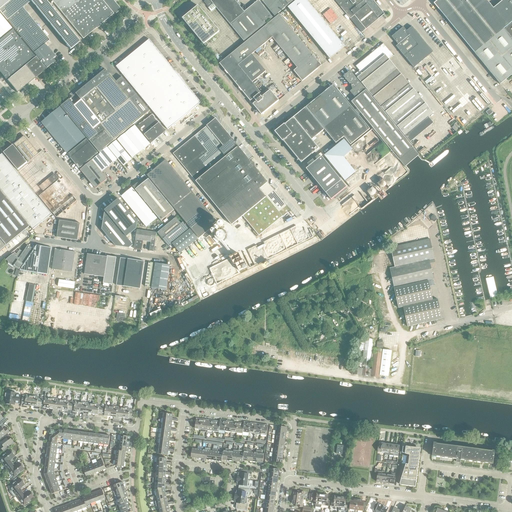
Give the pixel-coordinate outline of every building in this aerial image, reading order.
[(9,0),(0,7),(0,11),(7,20),(46,68),(52,63),(52,64),(55,61),(53,58),(55,56),(44,44),(49,40),(28,15),(22,8),(30,1),(66,44),(68,47),(70,49),(73,47),(79,42),(46,1),(47,0),(9,0)] [(112,2),(113,1),(112,0),(51,0),(83,39),(113,14),(114,14),(113,14),(118,10),(112,2)] [(210,0),(213,3),(244,41),(272,17),(258,0),(246,10),(245,7),(242,9),(234,0),(210,0)] [(261,0),(275,16),(294,0),(261,0)] [(296,0),(288,7),(330,59),(345,47),(306,0),(296,0)] [(334,0),(362,32),(379,18),(378,18),(384,14),(372,0),(334,0)] [(437,0),(434,3),(439,9),(474,53),(504,28),(504,29),(511,21),(511,0),(503,0),(493,8),(486,0),(437,0)] [(219,32),(198,6),(183,19),(204,44),(219,32)] [(219,63),(250,101),(261,115),(279,101),(270,90),(262,97),(259,94),(261,93),(252,82),(266,71),(252,54),(272,38),(297,68),(294,71),(302,81),(321,66),(279,14),(245,42),(219,63)] [(0,37),(12,28),(6,21),(0,26),(0,37)] [(504,28),(474,53),(500,84),(511,74),(511,21),(504,29),(504,28)] [(395,33),(391,37),(398,45),(396,46),(404,56),(414,68),(433,52),(412,26),(407,31),(403,27),(397,32),(398,32),(397,33),(396,33),(395,32),(395,33)] [(6,79),(9,76),(34,56),(12,30),(0,39),(0,71),(6,79),(5,79),(6,79)] [(168,130),(201,102),(149,39),(116,66),(165,126),(165,127),(168,130)] [(354,74),(357,78),(390,51),(383,43),(355,66),(359,70),(354,74)] [(405,136),(410,142),(433,123),(428,117),(433,113),(409,84),(388,59),(393,55),(390,51),(357,78),(381,107),(405,136)] [(35,57),(7,80),(17,93),(46,69),(35,57)] [(150,111),(122,77),(116,82),(110,75),(105,69),(88,83),(87,83),(78,90),(79,91),(76,93),(100,123),(114,140),(150,111)] [(350,71),(343,76),(345,78),(345,79),(346,79),(350,84),(350,83),(351,84),(352,88),(353,89),(352,90),(351,90),(350,91),(354,96),(356,98),(359,96),(366,90),(358,81),(350,71)] [(310,103),(306,107),(330,136),(336,143),(343,137),(344,137),(350,145),(370,129),(344,98),(337,89),(334,85),(333,84),(329,88),(325,91),(325,92),(327,94),(322,98),(321,99),(317,102),(317,103),(315,100),(310,103)] [(356,98),(351,102),(405,167),(416,157),(419,155),(413,148),(366,90),(359,96),(356,98)] [(60,106),(61,106),(86,137),(89,141),(89,140),(99,152),(114,140),(100,123),(94,129),(69,99),(60,106)] [(67,153),(86,137),(61,106),(41,122),(67,153)] [(301,111),(297,114),(297,115),(299,117),(296,120),(294,117),(290,120),(291,121),(286,125),(286,124),(285,124),(280,128),(280,129),(280,128),(281,129),(280,136),(279,136),(284,142),(284,141),(285,141),(301,161),(311,153),(312,154),(319,148),(312,140),(324,130),(306,107),(301,111)] [(166,131),(152,114),(137,126),(151,143),(166,131)] [(173,154),(193,177),(196,181),(237,148),(235,146),(235,145),(236,144),(215,119),(207,126),(173,154)] [(454,126),(452,128),(455,132),(458,129),(457,129),(460,126),(456,122),(453,125),(454,126)] [(135,125),(125,133),(140,152),(150,144),(135,125)] [(125,133),(117,139),(133,158),(140,152),(125,133)] [(19,140),(15,144),(14,144),(28,162),(39,153),(24,136),(19,140)] [(73,161),(92,146),(86,139),(68,154),(67,154),(73,161)] [(108,147),(123,166),(131,159),(116,140),(108,147)] [(4,153),(18,170),(27,162),(13,145),(4,153)] [(98,153),(92,146),(73,161),(79,169),(80,168),(79,168),(98,153)] [(99,153),(100,154),(92,160),(102,172),(117,159),(107,147),(99,153)] [(238,147),(237,148),(196,181),(232,225),(243,216),(255,232),(254,233),(257,237),(259,236),(282,216),(290,210),(276,192),(268,182),(267,182),(255,167),(254,163),(250,161),(238,147)] [(48,171),(51,169),(39,154),(18,171),(38,195),(41,193),(59,178),(58,178),(55,174),(48,179),(47,177),(41,182),(37,178),(43,173),(48,171)] [(0,189),(30,226),(33,230),(52,214),(4,156),(2,157),(0,157),(0,156),(0,189)] [(331,200),(335,196),(347,187),(321,156),(306,169),(331,200)] [(147,175),(199,238),(217,222),(166,159),(147,175)] [(80,170),(87,177),(96,188),(107,179),(92,160),(80,170)] [(53,213),(56,217),(77,200),(73,196),(59,179),(39,196),(53,213)] [(161,221),(174,210),(148,179),(136,189),(133,186),(161,221)] [(121,196),(146,227),(157,218),(132,187),(121,196)] [(0,250),(30,226),(0,189),(0,250)] [(118,199),(105,210),(105,211),(106,212),(126,237),(136,229),(137,222),(137,221),(119,199),(118,199)] [(133,245),(126,237),(106,212),(104,213),(102,229),(115,246),(129,248),(133,245)] [(176,217),(157,232),(162,239),(181,223),(176,217)] [(78,240),(80,223),(59,220),(57,237),(78,240)] [(181,223),(162,239),(169,246),(172,244),(180,253),(198,239),(190,229),(189,230),(183,222),(181,223)] [(134,249),(138,249),(142,250),(143,241),(150,242),(151,238),(156,239),(156,233),(137,230),(134,249)] [(394,288),(395,288),(399,307),(404,306),(408,326),(442,318),(438,299),(433,300),(428,280),(433,279),(430,263),(435,262),(430,239),(402,245),(401,241),(394,243),(395,246),(391,248),(395,267),(390,268),(394,288)] [(23,252),(18,260),(24,264),(20,270),(47,275),(51,247),(37,245),(34,249),(28,245),(23,252)] [(55,249),(52,269),(51,269),(51,273),(54,273),(55,269),(72,272),(75,252),(55,249)] [(14,253),(6,260),(14,265),(14,266),(20,270),(24,264),(18,260),(23,252),(20,250),(16,255),(14,253)] [(103,283),(112,284),(116,257),(107,256),(107,257),(105,256),(105,257),(87,254),(84,274),(102,277),(104,277),(103,283)] [(140,289),(144,261),(120,258),(116,285),(140,289)] [(151,287),(154,263),(149,262),(145,286),(151,287)] [(170,265),(167,265),(155,263),(151,288),(166,290),(170,265)] [(32,303),(36,285),(29,284),(26,302),(32,303)] [(372,352),(373,339),(365,338),(356,342),(352,374),(355,375),(367,376),(368,369),(369,369),(368,377),(379,377),(379,375),(388,376),(391,351),(382,349),(382,353),(372,352)] [(15,402),(20,403),(21,395),(16,394),(16,392),(7,391),(7,393),(6,393),(5,397),(6,397),(5,403),(15,404),(15,402)] [(28,405),(31,405),(32,396),(23,395),(22,404),(25,404),(25,407),(28,407),(28,405)] [(40,409),(41,406),(42,397),(41,397),(42,395),(40,395),(39,397),(32,396),(31,405),(34,406),(34,408),(40,409)] [(51,398),(42,397),(41,406),(44,407),(43,409),(46,409),(46,407),(50,408),(51,398)] [(72,401),(63,400),(62,409),(65,410),(65,412),(68,412),(68,410),(71,410),(72,401)] [(77,411),(80,412),(81,402),(72,401),(71,410),(74,411),(74,413),(77,413),(77,411)] [(99,405),(93,404),(92,413),(95,414),(95,416),(98,416),(98,414),(101,414),(103,406),(99,405)] [(107,415),(111,416),(112,407),(105,406),(103,406),(101,414),(105,415),(104,417),(107,417),(107,415)] [(133,409),(124,408),(123,417),(126,418),(126,420),(129,420),(129,418),(132,418),(133,409)] [(163,413),(163,418),(172,419),(172,420),(178,421),(178,419),(172,418),(172,414),(163,413)] [(162,423),(162,428),(171,430),(171,431),(176,432),(177,429),(171,428),(171,425),(162,423)] [(0,439),(7,434),(10,431),(7,427),(4,429),(2,426),(0,428),(0,439)] [(59,430),(50,437),(50,442),(49,442),(58,443),(58,438),(59,430)] [(9,436),(7,434),(0,439),(2,441),(1,442),(4,446),(1,448),(4,451),(15,442),(11,438),(9,440),(7,438),(9,436)] [(161,434),(160,439),(170,440),(169,441),(175,442),(176,439),(170,438),(170,435),(161,434)] [(381,452),(385,452),(386,444),(381,443),(381,446),(378,446),(377,451),(381,452)] [(456,462),(460,462),(461,460),(493,464),(495,451),(433,443),(432,456),(456,459),(456,462)] [(160,444),(159,449),(168,450),(168,451),(174,452),(174,449),(168,448),(169,445),(160,444)] [(405,464),(400,483),(399,483),(399,484),(400,484),(400,485),(401,485),(415,487),(418,463),(420,450),(419,449),(418,448),(403,446),(402,452),(402,453),(402,452),(405,453),(409,455),(408,464),(405,464)] [(0,461),(6,468),(12,463),(10,459),(14,456),(13,454),(13,453),(14,453),(14,452),(13,452),(13,451),(12,451),(11,451),(11,452),(10,450),(1,456),(0,456),(0,459),(1,461),(0,461)] [(102,460),(98,462),(101,470),(106,469),(102,460)] [(21,464),(19,462),(15,466),(12,463),(6,468),(11,475),(12,475),(13,477),(11,479),(12,481),(15,479),(14,478),(25,469),(23,466),(23,465),(23,464),(22,464),(21,464)] [(83,467),(86,476),(91,474),(88,465),(83,467)] [(237,476),(237,478),(250,480),(250,477),(251,477),(252,471),(240,470),(240,473),(239,476),(237,476)] [(47,479),(48,484),(57,481),(55,476),(47,479)] [(22,480),(21,480),(20,478),(17,480),(16,478),(15,479),(12,481),(14,482),(8,486),(9,487),(6,489),(11,495),(13,493),(16,496),(22,491),(20,488),(24,484),(23,482),(24,482),(24,481),(24,480),(23,480),(22,480)] [(249,484),(250,480),(237,478),(237,481),(238,482),(238,484),(239,485),(239,488),(249,489),(250,484),(249,484)] [(57,481),(48,484),(50,489),(59,485),(57,481)] [(114,485),(116,490),(125,487),(123,482),(114,485)] [(52,493),(61,490),(59,485),(50,489),(52,493)] [(116,495),(117,495),(126,492),(125,487),(116,490),(114,491),(116,495)] [(235,493),(235,496),(247,498),(248,494),(249,495),(249,489),(239,488),(238,491),(237,490),(237,494),(235,493)] [(102,489),(97,491),(100,500),(105,498),(102,489)] [(31,492),(29,491),(25,494),(22,491),(16,496),(21,503),(22,503),(24,506),(35,498),(33,495),(33,494),(33,493),(33,492),(32,492),(31,492)] [(294,492),(293,498),(303,499),(304,492),(300,491),(299,493),(294,492)] [(117,500),(128,496),(126,492),(117,495),(119,499),(117,500)] [(156,496),(158,501),(167,499),(166,495),(169,494),(168,492),(166,493),(166,494),(156,496)] [(314,504),(321,505),(323,494),(322,494),(322,493),(319,493),(319,494),(317,494),(316,499),(314,499),(314,504)] [(323,494),(321,505),(329,506),(329,501),(327,501),(328,495),(323,494)] [(84,498),(86,505),(91,503),(88,495),(83,496),(83,498),(84,498)] [(128,497),(128,496),(117,500),(119,505),(128,502),(126,497),(128,497)] [(236,500),(236,502),(237,502),(236,509),(247,510),(248,502),(247,501),(247,498),(235,496),(234,499),(236,500)] [(332,506),(339,507),(340,497),(335,496),(334,501),(332,501),(332,506)] [(340,497),(339,507),(347,508),(347,503),(345,503),(346,497),(340,497)] [(87,507),(86,505),(84,498),(83,498),(79,500),(82,509),(87,507)] [(302,507),(303,499),(293,498),(293,499),(292,498),(291,502),(293,502),(292,504),(298,504),(297,506),(302,507)] [(364,511),(365,510),(368,503),(362,502),(362,500),(358,499),(355,511),(357,511),(358,510),(364,511)] [(77,510),(82,509),(79,500),(74,502),(77,510)] [(72,511),(77,510),(74,502),(69,503),(72,511)] [(159,506),(160,511),(169,509),(168,505),(171,504),(171,502),(168,502),(168,504),(159,506)] [(388,509),(388,508),(386,507),(376,502),(374,507),(376,508),(375,511),(376,511),(386,511),(388,510),(388,509)]
